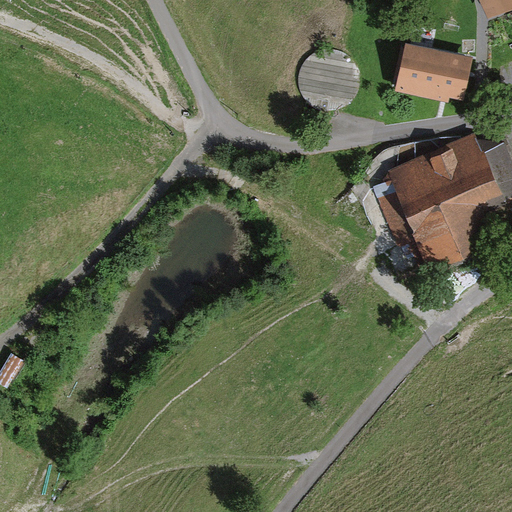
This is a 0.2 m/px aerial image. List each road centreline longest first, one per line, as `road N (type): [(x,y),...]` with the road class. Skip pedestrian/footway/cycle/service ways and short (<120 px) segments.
road 1 (track): [(511,279),(431,330),(287,511)]
road 2 (track): [(0,345),(219,113)]
road 3 (track): [(219,113),(267,143),(420,119),(511,117)]
road 4 (track): [(0,18),(93,60),(194,144)]
road 5 (track): [(219,113),(156,0)]
